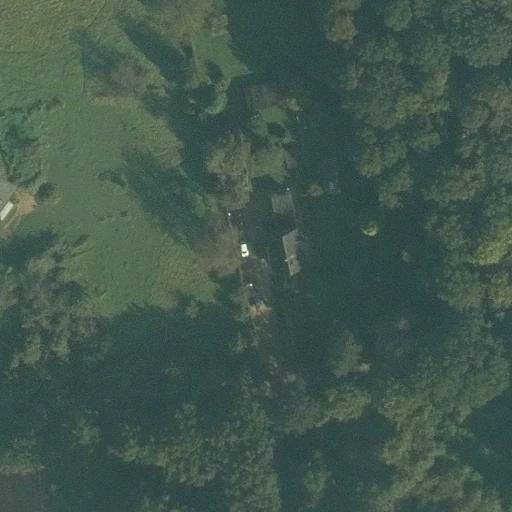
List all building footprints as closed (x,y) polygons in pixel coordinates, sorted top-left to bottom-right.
[(243,88),(247,108),(286,99),(282,80),(243,88)] [(296,91),(298,102),(316,99),(313,81),(304,83),(305,89),(296,91)] [(221,130),(223,142),(232,140),(230,128),(221,130)] [(284,150),(287,167),(298,165),(294,147),(284,150)] [(314,160),(317,173),(337,170),(334,156),(314,160)] [(15,186),(1,176),(0,177),(0,207),(6,198),(15,186)] [(269,195),(276,227),(295,223),(288,191),(269,195)] [(0,220),(13,202),(6,198),(0,207),(0,220)] [(299,205),(301,217),(311,215),(308,203),(299,205)] [(299,240),(295,223),(276,227),(264,230),(272,267),(303,260),(302,253),(306,252),(303,239),(299,240)]
